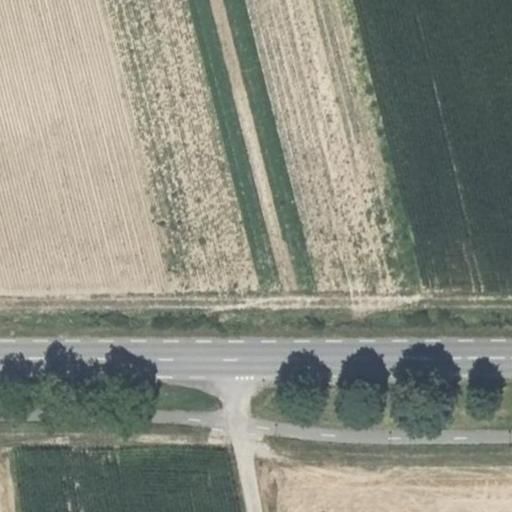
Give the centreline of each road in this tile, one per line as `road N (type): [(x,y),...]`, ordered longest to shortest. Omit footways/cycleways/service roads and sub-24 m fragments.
road 1 (track): [(0,438),(217,437),(311,448),(511,452)]
road 2 (secondary): [(0,363),(511,353)]
road 3 (track): [(0,306),(511,299)]
road 4 (track): [(223,362),(254,511)]
